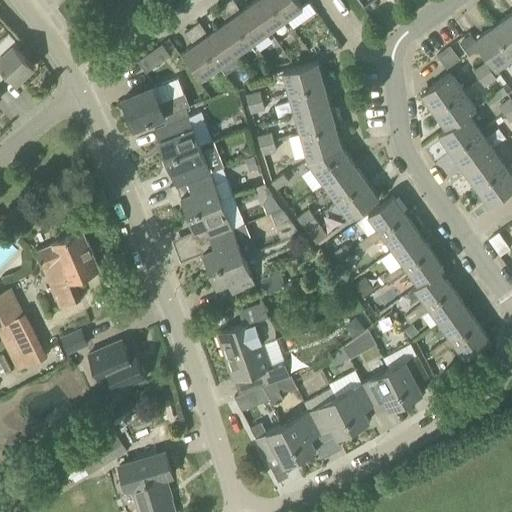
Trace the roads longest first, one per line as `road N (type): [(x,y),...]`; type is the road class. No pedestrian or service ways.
road 1 (residential): [(239,511),(84,97)]
road 2 (residential): [(268,511),(475,402),(511,350)]
road 3 (residential): [(511,306),(413,162),(395,56)]
